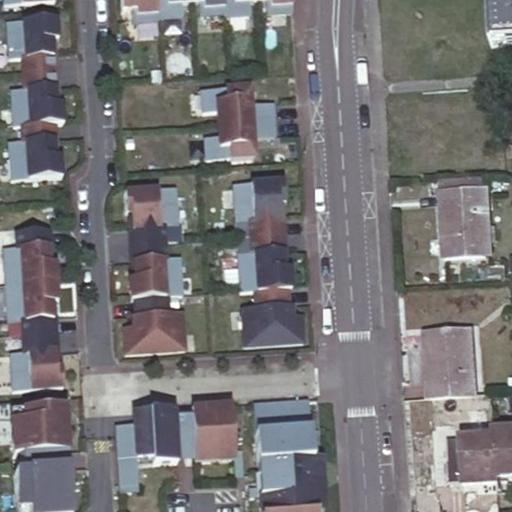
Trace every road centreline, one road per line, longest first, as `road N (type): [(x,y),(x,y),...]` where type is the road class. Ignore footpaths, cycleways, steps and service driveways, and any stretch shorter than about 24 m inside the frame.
road 1 (residential): [(335,0),(367,511)]
road 2 (residential): [(91,0),(100,393)]
